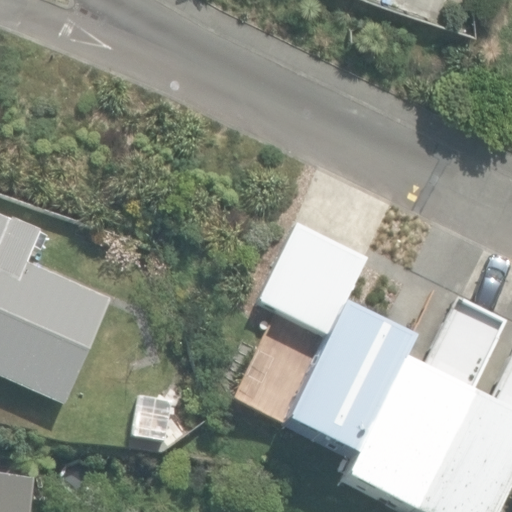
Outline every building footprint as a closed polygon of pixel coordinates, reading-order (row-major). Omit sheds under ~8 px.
[(0,383),(60,410),(106,304),(20,267),(35,233),(0,218),(0,383)] [(348,463),(395,367),(405,346),(337,313),(362,263),(291,229),(253,307),(322,341),(279,428),(348,463)] [(464,401),(500,328),(449,303),(413,375),(395,367),(348,463),(337,484),(395,511),(492,511),(511,472),(511,424),(480,409),(464,401)] [(511,344),(480,409),(511,424),(511,344)] [(162,446),(170,404),(136,397),(128,440),(162,446)] [(0,511),(24,511),(29,483),(0,478),(0,511)]
